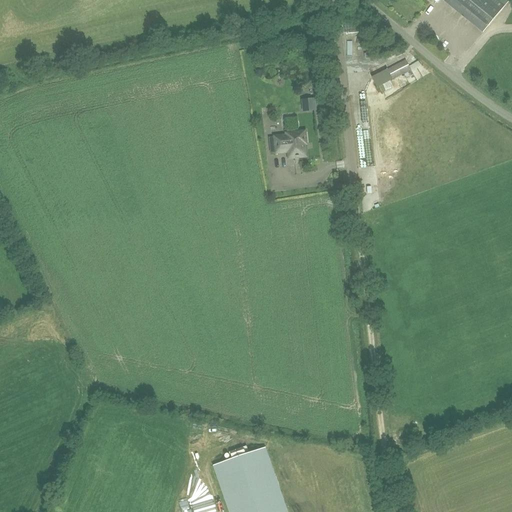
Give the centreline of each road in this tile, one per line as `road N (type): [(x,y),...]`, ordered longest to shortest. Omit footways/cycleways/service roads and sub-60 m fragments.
road 1 (track): [(400,511),(383,450),(330,0)]
road 2 (unclassified): [(511,119),(359,0)]
